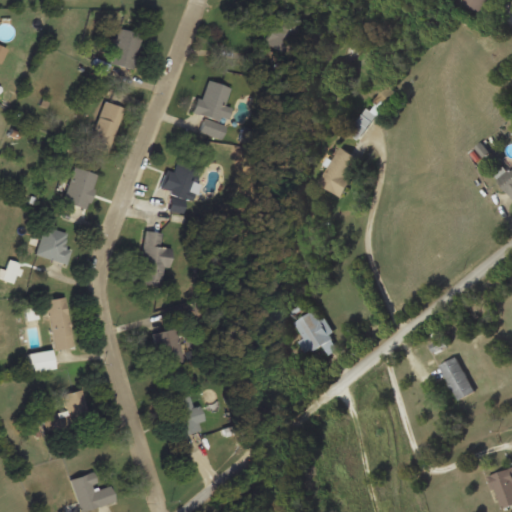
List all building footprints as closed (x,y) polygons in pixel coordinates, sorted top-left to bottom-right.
[(484,0),(462,0),(461,3),(479,12),(484,0)] [(132,68),(140,33),(118,28),(110,63),(132,68)] [(229,87),(206,80),(200,99),(195,98),(191,112),(203,115),(198,132),(219,139),(224,124),(225,124),(230,108),(223,105),(229,87)] [(110,151),(122,106),(101,101),(90,146),(110,151)] [(376,115),(366,107),(348,132),(358,139),(376,115)] [(360,157),(337,146),(320,185),(342,195),(360,157)] [(172,173),(168,170),(159,185),(182,199),(199,171),(180,160),(172,173)] [(511,165),(498,172),(509,199),(511,197),(511,165)] [(85,209),(95,173),(73,167),(62,203),(85,209)] [(66,264),(70,249),(62,246),(66,232),(43,225),(34,254),(66,264)] [(161,246),(162,232),(143,231),(139,283),(160,285),(162,266),(168,266),(169,247),(161,246)] [(72,347),(63,296),(45,300),(54,350),(72,347)] [(293,320),(302,338),(298,340),(305,353),(323,344),(327,354),(338,349),(323,318),(320,319),(315,309),(293,320)] [(152,333),(161,366),(183,360),(174,327),(152,333)] [(52,368),(49,349),(26,353),(30,372),(52,368)] [(440,364),(458,399),(474,391),(457,355),(440,364)] [(81,389),(62,393),(69,429),(89,425),(81,389)] [(191,406),(188,395),(167,400),(176,435),(202,429),(197,405),(191,406)] [(511,505),(511,500),(511,499),(511,477),(510,469),(490,474),(498,508),(511,505)] [(80,511),(114,501),(109,485),(95,489),(91,472),(71,478),(80,511)]
